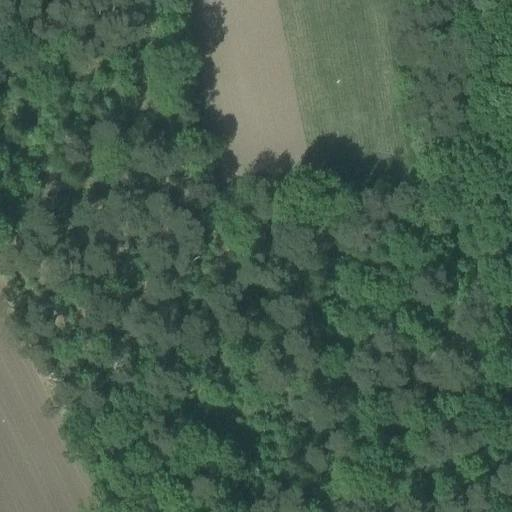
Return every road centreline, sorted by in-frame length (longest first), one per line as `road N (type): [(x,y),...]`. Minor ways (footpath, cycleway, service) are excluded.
road 1 (track): [(0,209),(511,259)]
road 2 (track): [(495,259),(336,511)]
